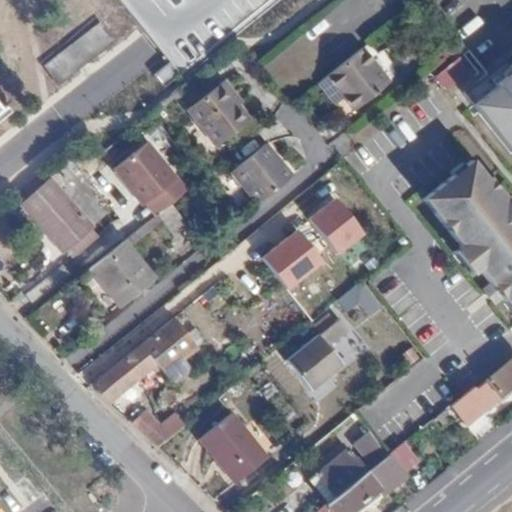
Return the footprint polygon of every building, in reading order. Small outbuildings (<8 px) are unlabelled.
[(97,21),(42,63),(57,83),(112,41),(97,21)] [(394,77),(366,42),(331,71),(358,105),(394,77)] [(219,78),(181,108),(211,146),(249,116),(219,78)] [(511,140),(503,148),(511,159),(511,140)] [(287,175),(259,143),(225,172),(253,204),(287,175)] [(100,154),(80,170),(116,214),(136,198),(100,154)] [(511,216),(484,180),(480,183),(466,165),(416,204),(511,324),(511,322),(511,216)] [(43,176),(18,198),(68,253),(92,231),(43,176)] [(183,226),(165,205),(153,215),(170,236),(183,226)] [(149,277),(120,243),(87,270),(116,305),(149,277)] [(237,244),(222,256),(230,266),(245,254),(237,244)] [(195,278),(176,292),(186,306),(206,292),(195,278)] [(463,279),(451,290),(465,306),(477,294),(463,279)] [(378,310),(357,285),(335,304),(343,313),(355,305),(367,319),(378,310)] [(195,330),(187,337),(173,319),(135,350),(151,369),(154,367),(172,386),(194,369),(185,357),(204,341),(195,330)] [(347,333),(336,320),(284,362),(309,393),(340,366),(327,349),(347,333)] [(151,369),(135,350),(90,388),(109,406),(151,369)] [(511,384),(511,358),(448,411),(461,427),(511,384)] [(414,440),(377,395),(352,416),(388,460),(414,440)] [(144,413),(129,425),(155,449),(178,431),(168,419),(155,426),(144,413)] [(227,413),(194,440),(232,485),(264,457),(227,413)] [(312,479),(332,506),(367,479),(346,453),(312,479)] [(363,511),(404,479),(388,460),(367,479),(332,506),(337,511),(363,511)]
